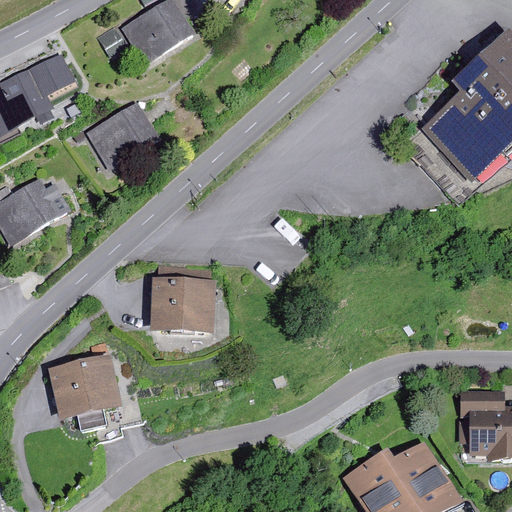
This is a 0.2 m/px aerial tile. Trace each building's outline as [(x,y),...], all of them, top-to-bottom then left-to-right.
[(197,36),(174,0),(139,0),(149,15),(122,31),(146,68),(197,36)] [(511,48),(507,43),(455,90),(466,101),(427,136),(475,189),(511,155),(511,48)] [(76,86),(61,56),(0,86),(0,138),(1,140),(55,113),(48,100),(76,86)] [(162,142),(138,104),(87,136),(111,174),(162,142)] [(45,191),(40,181),(11,196),(8,189),(0,192),(0,227),(10,246),(70,214),(56,186),(45,191)] [(217,284),(153,281),(150,334),(215,337),(217,284)] [(122,410),(111,358),(48,372),(60,423),(122,410)] [(501,399),(462,398),(460,456),(479,457),(479,465),(511,465),(511,419),(501,419),(501,399)] [(381,463),(340,484),(354,511),(447,511),(448,511),(418,455),(385,472),(381,463)]
